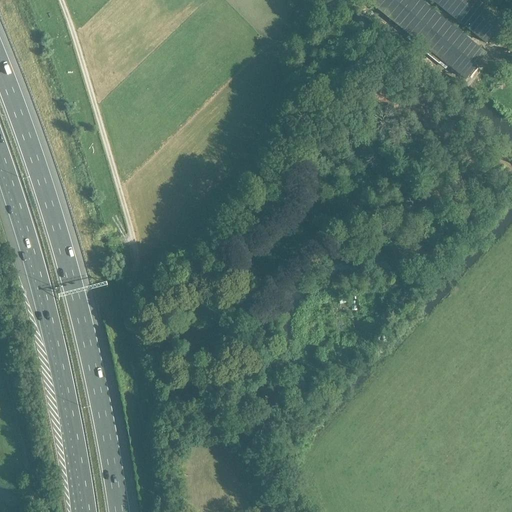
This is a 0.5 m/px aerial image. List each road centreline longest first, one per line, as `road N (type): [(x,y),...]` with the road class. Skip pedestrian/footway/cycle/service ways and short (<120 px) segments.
road 1 (track): [(60,0),(133,240),(128,298),(143,366),(154,384),(242,443),(288,511)]
road 2 (motorway): [(119,511),(67,266),(0,64)]
road 3 (motorway): [(0,156),(36,272),(86,511)]
